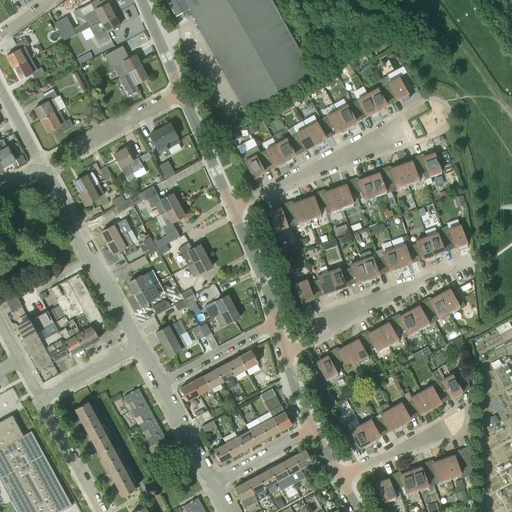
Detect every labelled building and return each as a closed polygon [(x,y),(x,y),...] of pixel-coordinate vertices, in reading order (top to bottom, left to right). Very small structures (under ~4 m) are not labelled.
[(166,0),(175,17),(188,9),(245,113),(313,75),(271,0),(166,0)] [(89,27),(114,14),(107,2),(95,9),(92,3),(80,9),(89,27)] [(114,14),(89,27),(99,44),(111,38),(107,31),(119,25),(114,14)] [(53,22),(63,40),(75,34),(65,15),(53,22)] [(13,67),(31,58),(25,46),(29,44),(26,38),(16,44),(19,49),(7,56),(13,67)] [(105,53),(110,62),(121,56),(116,47),(105,53)] [(126,67),(129,73),(141,67),(135,55),(118,65),(120,70),(126,67)] [(37,69),(31,58),(13,67),(19,80),(32,73),(34,78),(44,73),(41,67),(37,69)] [(141,67),(129,73),(132,79),(127,82),(130,87),(125,90),(128,96),(138,91),(135,84),(147,78),(141,67)] [(81,93),(87,91),(76,71),(71,74),(81,93)] [(379,80),(382,85),(392,103),(397,100),(396,98),(400,96),(402,101),(409,98),(398,77),(389,82),(388,79),(389,79),(387,76),(379,80)] [(99,86),(96,80),(89,84),(92,90),(99,86)] [(42,92),(52,86),(50,83),(40,88),(42,92)] [(367,94),(378,115),(385,111),(382,106),(386,104),(387,106),(392,103),(382,85),(367,94)] [(96,100),(104,96),(101,90),(93,94),(96,100)] [(40,120),(59,110),(53,99),(57,97),(54,91),(44,96),(47,101),(34,108),(40,120)] [(378,115),(367,94),(352,102),(356,111),(362,108),(366,115),(369,113),(372,118),(378,115)] [(356,111),(352,102),(336,111),(348,131),(354,128),(352,123),(355,121),(351,114),(356,111)] [(59,110),(40,120),(47,132),(58,126),(61,133),(71,127),(67,120),(65,121),(59,110)] [(348,131),(336,111),(321,119),(326,128),(331,137),(336,134),(335,132),(339,130),(341,135),(348,131)] [(266,126),(272,122),(269,116),(263,120),(266,126)] [(326,128),(321,119),(306,127),(317,148),(324,144),(321,140),(325,138),(321,130),(326,128)] [(175,145),(180,142),(177,137),(170,124),(158,130),(162,138),(149,145),(156,158),(169,151),(168,148),(174,145),(175,145)] [(250,134),(258,130),(254,124),(247,128),(250,134)] [(317,148),(306,127),(291,136),(300,153),(306,150),(305,149),(308,147),(311,152),(317,148)] [(240,138),(237,132),(231,136),(234,141),(240,138)] [(275,144),(287,165),(293,161),(291,156),(294,154),(295,156),(300,153),(291,136),(275,144)] [(260,152),(265,161),(270,170),(275,167),(274,165),(278,163),(280,168),(287,165),(275,144),(260,152)] [(0,162),(2,167),(14,161),(7,147),(1,151),(0,149),(0,162)] [(133,160),(126,147),(114,154),(126,176),(125,176),(128,182),(135,178),(132,173),(143,167),(137,158),(133,160)] [(446,150),(437,154),(441,163),(450,160),(446,150)] [(142,161),(151,157),(148,152),(140,157),(142,161)] [(265,161),(260,152),(245,161),(256,182),(263,178),(260,173),(264,171),(260,164),(265,161)] [(419,166),(421,170),(425,181),(441,175),(433,153),(423,157),(422,154),(416,156),(419,166)] [(235,166),(239,163),(236,157),(231,160),(235,166)] [(421,170),(419,166),(413,168),(411,161),(400,165),(408,187),(419,183),(415,172),(421,170)] [(408,187),(400,165),(390,169),(392,176),(386,178),(392,193),(408,187)] [(105,180),(111,176),(106,167),(99,170),(105,180)] [(74,182),(80,193),(98,183),(92,172),(74,182)] [(392,193),(386,178),(381,180),(378,173),(368,177),(376,199),(392,193)] [(376,199),(368,177),(357,181),(359,187),(354,189),(355,194),(361,192),(365,203),(376,199)] [(98,183),(80,193),(86,204),(104,194),(98,183)] [(155,205),(160,214),(178,204),(171,193),(170,194),(169,192),(166,194),(166,196),(160,199),(157,194),(152,185),(129,198),(133,205),(144,199),(147,199),(152,207),(155,205)] [(335,188),(343,211),(354,207),(353,204),(358,202),(355,194),(354,189),(348,191),(346,185),(335,188)] [(343,211),(335,188),(324,192),(327,199),(321,201),(322,205),(328,203),(332,215),(343,211)] [(126,199),(134,195),(131,189),(123,193),(126,199)] [(111,200),(115,206),(124,201),(121,195),(111,200)] [(457,207),(464,205),(462,195),(454,197),(457,207)] [(322,205),(321,201),(315,203),(313,196),(302,200),(310,222),(321,219),(317,207),(322,205)] [(129,198),(124,201),(115,206),(118,213),(133,205),(129,198)] [(290,217),(293,226),(299,224),(299,226),(310,222),(302,200),(286,206),(288,213),(290,217)] [(178,204),(160,214),(166,225),(162,227),(166,235),(162,237),(162,238),(153,243),(156,249),(165,243),(179,236),(172,223),(184,216),(178,204)] [(408,209),(405,204),(402,206),(399,208),(402,213),(406,211),(408,209)] [(384,220),(391,217),(387,207),(380,210),(384,220)] [(290,217),(288,213),(283,215),(280,208),(269,212),(277,234),(288,230),(284,219),(290,217)] [(101,232),(107,243),(125,233),(130,230),(127,224),(124,225),(122,220),(101,232)] [(441,228),(449,248),(458,244),(460,250),(467,247),(459,225),(448,229),(447,226),(441,228)] [(375,226),(369,228),(372,235),(377,233),(375,226)] [(426,237),(434,259),(441,256),(439,251),(449,248),(441,228),(436,230),(437,233),(426,237)] [(125,233),(107,243),(113,254),(131,244),(125,233)] [(156,249),(153,243),(150,237),(138,243),(144,255),(156,249)] [(411,246),(414,255),(420,253),(421,257),(425,256),(427,261),(434,259),(426,237),(415,241),(416,244),(411,246)] [(165,243),(156,249),(159,255),(169,250),(165,243)] [(300,250),(298,244),(292,246),(294,252),(300,250)] [(182,254),(188,266),(206,256),(200,245),(182,254)] [(414,255),(411,246),(405,248),(404,245),(393,249),(401,271),(408,268),(406,263),(410,262),(408,257),(414,255)] [(401,271),(393,249),(383,252),(381,249),(376,251),(376,252),(383,271),(392,268),(394,273),(401,271)] [(361,260),(369,282),(376,280),(374,275),(383,271),(376,252),(370,254),(371,256),(361,260)] [(133,271),(148,263),(144,255),(129,263),(133,271)] [(206,256),(188,266),(194,276),(212,267),(206,256)] [(345,269),(347,274),(350,283),(360,280),(362,285),(369,282),(361,260),(350,264),(351,267),(345,269)] [(328,272),(336,294),(343,292),(341,286),(350,283),(347,274),(345,269),(340,271),(339,268),(328,272)] [(329,297),(336,294),(328,272),(317,276),(318,279),(313,281),(316,290),(322,288),(323,293),(327,291),(329,297)] [(128,282),(135,294),(153,284),(147,273),(141,276),(141,275),(128,282)] [(50,289),(59,306),(82,348),(99,339),(95,333),(107,327),(78,274),(50,289)] [(316,290),(313,281),(307,283),(306,280),(295,284),(303,306),(310,303),(308,298),(312,297),(310,292),(316,290)] [(439,294),(450,315),(465,307),(452,283),(447,286),(449,289),(439,294)] [(153,284),(135,294),(141,306),(154,299),(153,298),(159,295),(153,284)] [(181,294),(184,300),(194,295),(190,288),(181,294)] [(5,300),(16,295),(14,291),(14,290),(3,296),(5,300)] [(47,297),(44,292),(39,295),(41,300),(47,297)] [(432,318),(437,315),(440,321),(450,315),(439,294),(429,300),(428,297),(422,300),(424,303),(432,318)] [(8,305),(18,300),(16,295),(5,300),(8,305)] [(194,295),(184,300),(187,306),(197,300),(194,295)] [(211,319),(216,316),(233,307),(227,295),(209,305),(212,310),(207,312),(211,319)] [(18,300),(8,305),(12,312),(22,307),(18,300)] [(169,308),(165,300),(152,306),(157,314),(169,308)] [(184,300),(175,305),(178,311),(187,306),(184,300)] [(435,324),(432,318),(424,303),(408,311),(420,332),(435,324)] [(52,309),(58,320),(54,323),(58,332),(69,352),(71,355),(82,348),(59,306),(52,309)] [(233,307),(216,316),(221,327),(239,317),(233,307)] [(41,342),(44,348),(52,362),(69,352),(58,332),(54,323),(47,311),(29,321),(37,334),(41,342)] [(403,338),(409,335),(410,337),(420,332),(408,311),(398,317),(397,314),(392,317),(399,330),(403,338)] [(399,330),(392,317),(386,320),(388,322),(378,328),(389,349),(399,343),(393,333),(399,330)] [(16,327),(24,341),(37,334),(29,321),(29,320),(16,327)] [(155,333),(162,345),(175,337),(180,335),(174,323),(168,326),(155,333)] [(206,323),(200,327),(205,336),(211,333),(206,323)] [(205,336),(200,327),(199,325),(192,329),(198,340),(205,336)] [(389,349),(378,328),(368,333),(366,331),(361,334),(368,346),(373,344),(379,354),(389,349)] [(37,334),(24,341),(31,355),(44,348),(41,342),(37,334)] [(347,345),(359,365),(369,360),(363,349),(368,346),(361,334),(356,336),(357,339),(347,345)] [(175,337),(162,345),(168,357),(181,350),(181,349),(186,346),(180,335),(175,337)] [(461,336),(450,342),(452,345),(453,344),(458,353),(462,351),(461,336)] [(359,365),(347,345),(337,350),(341,356),(335,359),(338,363),(343,360),(349,371),(359,365)] [(44,348),(31,355),(39,368),(52,362),(44,348)] [(251,350),(239,356),(246,369),(257,362),(251,350)] [(338,363),(335,359),(331,350),(325,353),(327,356),(316,362),(328,382),(338,377),(332,366),(338,363)] [(246,369),(239,356),(227,363),(234,375),(246,369)] [(499,359),(492,363),(495,369),(502,365),(499,359)] [(234,375),(227,363),(215,369),(222,382),(234,375)] [(222,382),(215,369),(203,376),(210,388),(222,382)] [(446,400),(451,398),(450,396),(454,394),(456,399),(463,395),(456,383),(465,378),(461,372),(457,374),(456,372),(443,379),(437,369),(431,373),(446,400)] [(210,388),(203,376),(192,382),(199,394),(210,388)] [(199,394),(192,382),(180,388),(187,401),(199,394)] [(348,385),(340,389),(345,399),(353,395),(348,385)] [(421,391),(432,412),(439,409),(436,404),(439,402),(437,398),(443,395),(438,386),(432,389),(431,386),(421,391)] [(136,409),(145,403),(146,403),(142,396),(141,396),(137,389),(133,391),(132,391),(130,392),(130,393),(124,396),(127,404),(132,401),(136,409)] [(263,401),(275,395),(272,389),(260,395),(263,401)] [(432,412),(421,391),(411,397),(408,392),(403,394),(407,403),(412,411),(415,417),(420,414),(419,413),(423,411),(426,416),(432,412)] [(354,396),(357,401),(364,397),(361,392),(354,396)] [(86,431),(99,424),(97,419),(99,417),(93,405),(90,407),(88,402),(74,409),(86,431)] [(145,403),(136,409),(131,411),(135,418),(139,416),(143,423),(153,417),(150,410),(149,410),(145,403)] [(412,411),(407,403),(402,405),(400,403),(390,408),(402,429),(408,425),(405,420),(409,418),(407,414),(412,411)] [(375,416),(377,419),(385,434),(390,431),(389,429),(393,427),(395,432),(402,429),(390,408),(375,416)] [(230,412),(232,417),(238,414),(235,409),(230,412)] [(199,424),(211,418),(208,411),(196,417),(199,424)] [(276,414),(272,416),(273,418),(280,430),(291,424),(285,412),(277,416),(276,414)] [(0,479),(6,492),(8,491),(10,495),(9,496),(17,511),(58,511),(72,505),(71,505),(31,431),(23,435),(12,415),(0,421),(0,422),(0,423),(0,424),(0,423),(0,479)] [(500,422),(497,416),(491,420),(494,426),(500,422)] [(153,417),(143,423),(139,425),(143,432),(147,430),(151,437),(161,431),(157,424),(153,417)] [(261,425),(268,437),(280,430),(273,418),(261,425)] [(360,425),(371,446),(378,442),(375,437),(378,435),(379,437),(385,434),(377,419),(371,422),(370,419),(360,425)] [(204,433),(216,427),(213,421),(201,427),(204,433)] [(99,424),(86,431),(98,452),(111,445),(109,441),(111,439),(105,427),(102,429),(99,424)] [(249,431),(256,443),(268,437),(261,425),(249,431)] [(371,446),(360,425),(350,430),(351,433),(346,436),(348,440),(354,437),(358,446),(362,444),(365,449),(371,446)] [(161,431),(151,437),(147,439),(150,446),(155,444),(159,451),(162,449),(162,450),(165,448),(169,445),(165,438),(165,439),(161,431)] [(237,437),(244,450),(256,443),(249,431),(237,437)] [(226,444),(232,456),(244,450),(237,437),(226,444)] [(232,456),(226,444),(213,450),(220,463),(232,456)] [(111,445),(98,452),(110,474),(123,467),(121,462),(123,461),(117,449),(114,450),(111,445)] [(305,449),(293,456),(300,468),(312,462),(305,449)] [(451,481),(471,474),(471,457),(461,460),(458,451),(453,453),(453,455),(443,459),(451,481)] [(300,468),(293,456),(281,462),(288,475),(300,468)] [(427,468),(430,476),(436,474),(440,485),(451,481),(443,459),(432,463),(433,466),(427,468)] [(288,475),(281,462),(269,469),(276,481),(288,475)] [(123,467),(110,474),(121,495),(135,488),(132,484),(135,483),(129,471),(126,472),(123,467)] [(410,471),(418,493),(434,487),(430,476),(427,468),(422,470),(420,467),(410,471)] [(276,481),(269,469),(258,475),(264,487),(276,481)] [(393,475),(397,487),(403,485),(407,497),(418,493),(410,471),(399,474),(398,473),(393,475)] [(264,487),(258,475),(246,481),(253,494),(264,487)] [(392,490),(397,487),(393,475),(387,477),(388,478),(377,482),(385,505),(396,501),(392,490)] [(253,494),(246,481),(234,488),(241,500),(253,494)] [(464,490),(455,493),(458,502),(467,499),(464,490)] [(275,500),(279,508),(284,505),(280,497),(275,500)] [(185,511),(205,511),(202,505),(201,506),(197,498),(192,500),(189,502),(183,506),(185,511)] [(461,505),(462,510),(466,511),(469,508),(468,504),(464,502),(461,505)]
